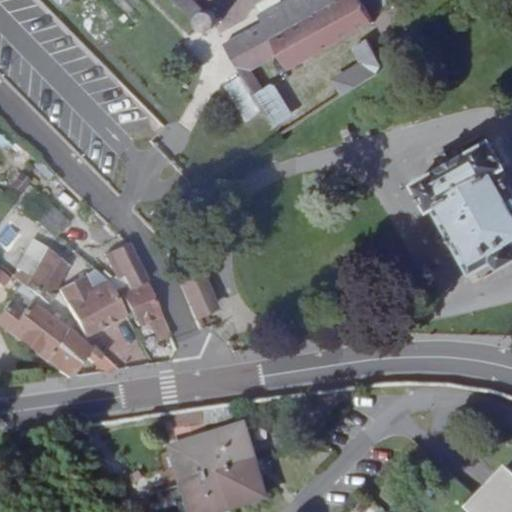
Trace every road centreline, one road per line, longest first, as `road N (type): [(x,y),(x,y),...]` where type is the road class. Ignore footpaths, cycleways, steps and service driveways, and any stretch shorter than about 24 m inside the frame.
road 1 (residential): [(0,104),(131,231),(194,384)]
road 2 (secondary): [(511,372),(477,362),(373,359),(194,384)]
road 3 (residential): [(511,416),(451,401),(396,409),(291,511)]
road 4 (secondary): [(194,384),(0,413)]
